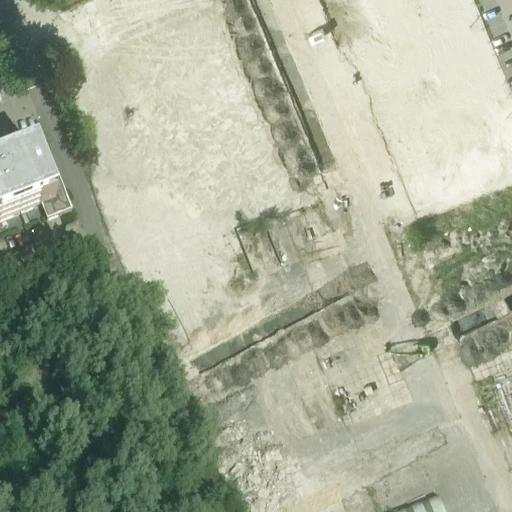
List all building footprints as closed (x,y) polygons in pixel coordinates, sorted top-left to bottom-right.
[(324,195),(290,98),(239,115),(233,97),(241,95),(227,53),(248,46),(232,0),(167,0),(181,38),(143,51),(168,122),(179,119),(185,138),(174,141),(190,188),(261,164),(277,211),(324,195)] [(336,0),(411,218),(511,183),(511,97),(478,0),(336,0)] [(0,224),(39,209),(40,209),(46,224),(61,217),(71,214),(57,178),(46,182),(34,152),(19,158),(0,165),(0,224)] [(94,174),(119,235),(145,224),(120,163),(94,174)] [(135,254),(157,324),(214,306),(194,244),(152,257),(150,249),(135,254)] [(175,371),(222,352),(213,331),(166,350),(175,371)] [(350,419),(395,402),(371,334),(325,350),(350,419)] [(335,487),(331,476),(298,486),(305,508),(333,499),(330,489),(335,487)] [(400,511),(448,511),(443,497),(400,511)]
